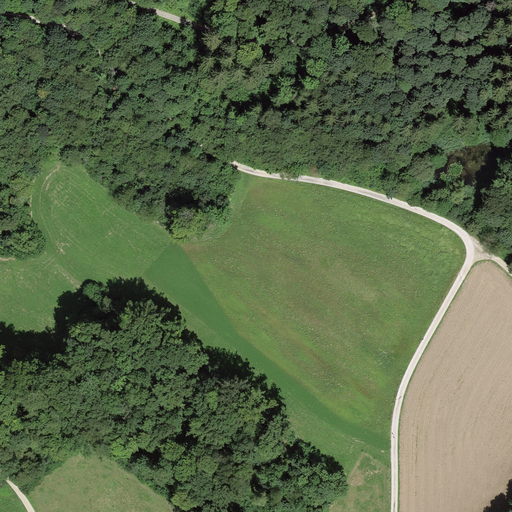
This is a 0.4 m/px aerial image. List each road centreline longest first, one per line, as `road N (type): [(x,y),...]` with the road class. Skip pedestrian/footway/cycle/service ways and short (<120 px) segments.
road 1 (track): [(477,245),(421,211),(367,192),(243,169),(63,25),(0,14)]
road 2 (track): [(123,0),(226,46),(266,51),(409,0)]
road 3 (track): [(477,245),(402,378),(392,416),(392,511)]
